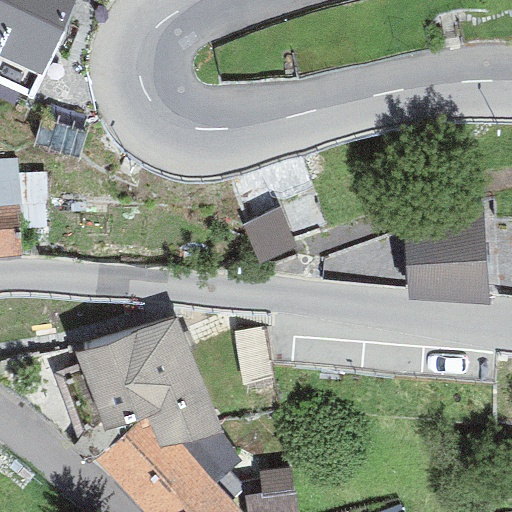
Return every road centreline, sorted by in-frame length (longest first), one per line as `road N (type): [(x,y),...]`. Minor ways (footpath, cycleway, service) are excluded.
road 1 (tertiary): [(207,0),(169,16),(140,56),(147,102),(184,129),(216,131),(433,87),(511,85)]
road 2 (tertiary): [(511,326),(0,274)]
road 3 (residential): [(0,415),(111,511)]
